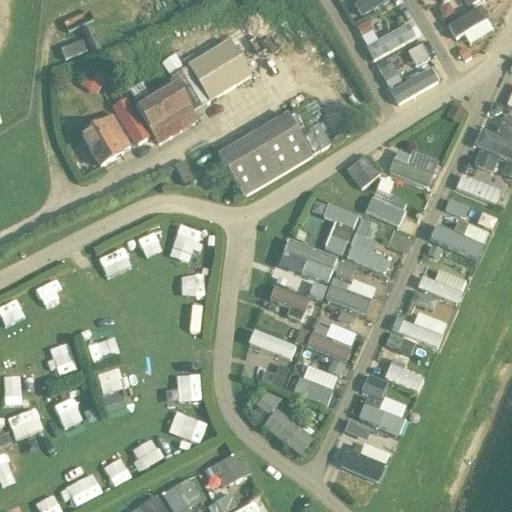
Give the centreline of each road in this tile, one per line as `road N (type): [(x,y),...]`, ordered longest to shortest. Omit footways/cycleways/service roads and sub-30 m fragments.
road 1 (residential): [(494,72),(315,488)]
road 2 (residential): [(315,488),(254,442),(228,407),(219,371),(236,219)]
road 3 (residential): [(0,281),(141,207),(176,205),(236,219)]
road 4 (residential): [(236,219),(393,126)]
road 5 (residential): [(326,0),(393,126)]
